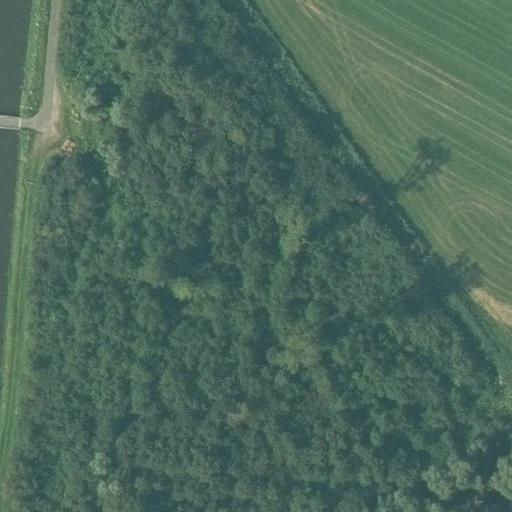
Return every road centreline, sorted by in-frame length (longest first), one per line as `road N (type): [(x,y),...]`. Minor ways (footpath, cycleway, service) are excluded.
road 1 (track): [(511,403),(226,0)]
road 2 (track): [(0,422),(44,117)]
road 3 (unclassified): [(0,121),(44,117),(54,0)]
